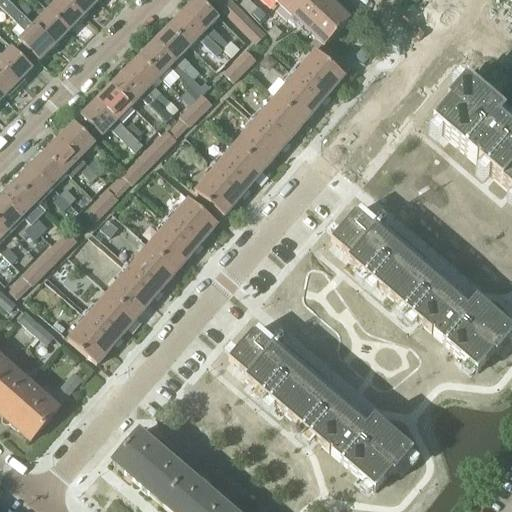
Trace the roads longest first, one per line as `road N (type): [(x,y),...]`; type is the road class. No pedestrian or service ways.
road 1 (residential): [(39,501),(428,47)]
road 2 (residential): [(162,0),(0,159)]
